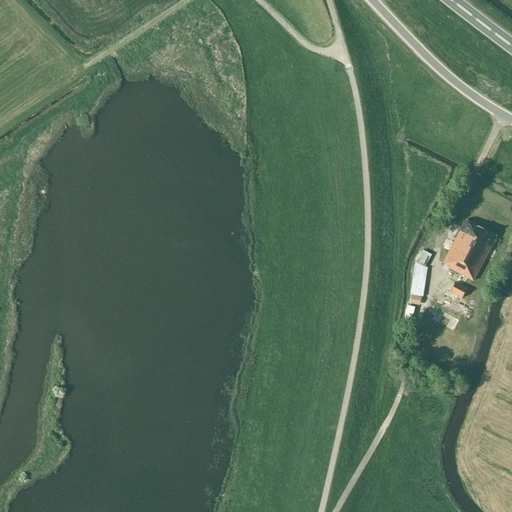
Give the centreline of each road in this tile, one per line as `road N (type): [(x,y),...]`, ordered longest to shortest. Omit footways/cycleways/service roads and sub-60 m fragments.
road 1 (unclassified): [(320,511),(347,393),(367,234),(355,95),(328,0)]
road 2 (unclassified): [(511,120),(450,80),(372,0)]
road 3 (unclassified): [(334,511),(395,402)]
